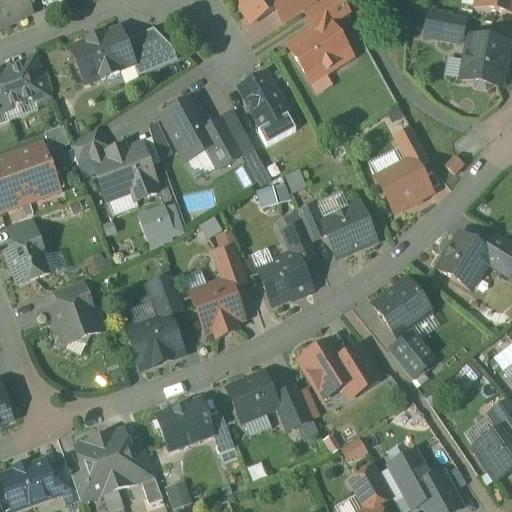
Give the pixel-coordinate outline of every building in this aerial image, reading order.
[(25,0),(0,0),(0,16),(3,26),(31,16),(25,0)] [(278,0),(233,0),(251,27),(275,11),(283,6),(278,0)] [(309,0),(278,0),(283,6),(275,11),(285,28),(305,15),(315,8),(309,0)] [(328,0),(315,8),(305,15),(317,34),(334,23),(347,15),(337,0),(328,0)] [(511,0),(478,0),(476,11),(511,17),(511,0)] [(465,21),(430,15),(425,40),(460,47),(465,21)] [(317,34),(289,52),(310,85),(351,59),(332,30),(334,23),(317,34)] [(102,38),(87,44),(87,46),(71,53),(85,88),(101,81),(102,83),(119,76),(119,74),(134,67),(134,66),(125,44),(120,32),(103,39),(102,38)] [(154,32),(125,44),(134,66),(140,64),(145,75),(176,61),(172,51),(154,32)] [(508,47),(469,40),(461,83),(471,85),(475,91),(486,93),(492,89),(498,90),(501,77),(503,78),(508,47)] [(39,62),(0,76),(0,99),(5,113),(51,96),(39,62)] [(265,78),(241,91),(250,108),(264,134),(289,121),(265,78)] [(194,103),(162,120),(186,165),(207,153),(218,147),(209,130),(194,103)] [(264,134),(250,108),(235,116),(257,157),(264,134)] [(244,159),(223,122),(209,130),(218,147),(207,153),(218,173),(244,159)] [(151,131),(164,160),(173,156),(159,127),(151,131)] [(63,130),(44,136),(51,155),(70,149),(63,130)] [(97,133),(71,150),(78,169),(91,160),(102,154),(108,150),(97,133)] [(411,133),(395,142),(408,165),(413,163),(417,171),(429,164),(411,133)] [(141,149),(125,155),(123,151),(108,157),(110,161),(105,162),(102,154),(91,160),(95,170),(107,204),(132,195),(136,204),(157,196),(153,187),(155,186),(141,149)] [(43,150),(0,165),(0,216),(59,195),(43,150)] [(91,160),(78,169),(80,176),(95,170),(91,160)] [(408,165),(402,169),(401,167),(389,173),(390,175),(376,182),(394,216),(431,196),(417,171),(413,163),(408,165)] [(297,175),(286,180),(293,196),(304,192),(297,175)] [(288,188),(259,192),(261,210),(291,206),(288,188)] [(360,208),(347,214),(346,210),(332,216),(333,220),(322,224),(321,225),(327,239),(337,262),(376,245),(360,208)] [(315,209),(298,216),(303,227),(311,246),(327,239),(321,225),(322,224),(315,209)] [(298,216),(283,222),(288,233),(303,227),(298,216)] [(30,222),(7,230),(12,242),(35,233),(30,222)] [(176,222),(154,230),(159,243),(181,235),(176,222)] [(208,243),(223,235),(217,222),(202,229),(208,243)] [(288,233),(282,236),(292,259),(296,258),(300,267),(317,260),(311,246),(303,227),(288,233)] [(35,233),(12,242),(16,253),(5,257),(10,271),(13,270),(20,288),(50,277),(46,265),(48,260),(38,232),(35,233)] [(229,237),(217,242),(223,257),(235,253),(229,237)] [(485,253),(460,237),(453,249),(451,248),(444,259),(446,260),(438,273),(470,293),(487,266),(492,257),(485,253)] [(511,247),(495,237),(485,253),(492,257),(487,266),(510,280),(511,276),(511,247)] [(223,257),(215,260),(224,285),(228,284),(232,292),(248,286),(236,252),(235,253),(223,257)] [(267,253),(252,259),(258,274),(273,267),(267,253)] [(94,279),(109,270),(102,257),(86,265),(94,279)] [(258,274),(257,274),(272,309),(311,293),(300,267),(296,258),(292,259),(273,267),(258,274)] [(172,281),(147,290),(159,324),(170,320),(185,314),(172,281)] [(224,285),(191,298),(205,337),(214,334),(217,342),(237,335),(234,327),(243,323),(232,292),(228,284),(224,285)] [(407,284),(374,309),(396,340),(430,315),(407,284)] [(101,336),(83,286),(55,296),(61,314),(52,333),(86,349),(91,340),(101,336)] [(159,324),(127,335),(140,373),(183,357),(170,320),(159,324)] [(411,337),(392,353),(415,381),(434,365),(411,337)] [(333,344),(320,352),(312,350),(304,355),(302,363),(299,365),(323,403),(343,391),(357,382),(344,361),(344,360),(339,352),(338,352),(333,344)] [(381,381),(362,351),(344,361),(357,382),(343,391),(349,401),(381,381)] [(264,378),(227,394),(241,426),(277,411),(278,410),(274,401),(264,378)] [(0,427),(12,424),(0,390),(0,427)] [(298,391),(274,401),(278,410),(277,411),(282,424),(290,421),(295,432),(298,430),(312,424),(298,391)] [(200,405),(157,420),(168,450),(179,446),(184,448),(212,438),(207,423),(200,405)] [(511,408),(509,405),(488,418),(499,434),(510,427),(511,430),(511,408)] [(222,418),(207,423),(212,438),(214,442),(229,437),(222,418)] [(312,424),(298,430),(304,444),(319,438),(312,424)] [(499,434),(473,452),(496,485),(511,474),(511,430),(510,427),(499,434)] [(133,460),(124,433),(113,436),(114,438),(100,443),(118,494),(141,486),(133,461),(133,460)] [(229,437),(214,442),(219,457),(221,457),(233,453),(234,452),(229,437)] [(336,440),(322,445),(326,459),(341,455),(336,440)] [(358,442),(341,453),(345,460),(354,455),(358,462),(367,456),(358,442)] [(100,443),(86,448),(85,446),(75,450),(84,477),(85,477),(94,502),(118,494),(100,443)] [(233,453),(221,457),(224,465),(236,461),(233,453)] [(405,499),(412,511),(422,507),(413,491),(429,483),(414,455),(389,469),(405,499)] [(133,460),(133,461),(141,486),(154,481),(146,456),(133,460)] [(46,465),(0,481),(11,511),(19,511),(57,499),(48,474),(49,474),(46,465)] [(72,482),(67,467),(49,474),(48,474),(57,499),(64,496),(67,505),(79,501),(72,482)] [(374,470),(350,483),(366,511),(369,511),(376,508),(377,509),(392,501),(374,470)] [(429,483),(413,491),(422,507),(424,511),(460,511),(461,511),(441,476),(429,483)] [(84,477),(72,482),(79,501),(81,507),(94,502),(85,477),(84,477)] [(183,486),(167,492),(174,511),(177,511),(191,507),(183,486)] [(412,511),(405,499),(394,505),(398,511),(412,511)]
